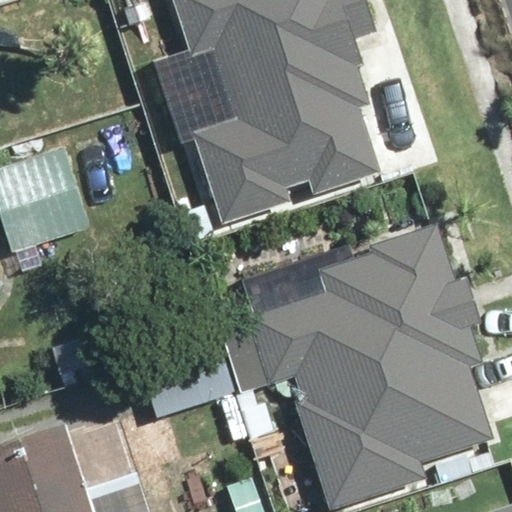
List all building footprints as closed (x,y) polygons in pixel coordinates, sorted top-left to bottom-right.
[(163,0),(178,52),(188,49),(210,126),(182,134),(205,218),(372,171),(336,44),(366,35),(356,0),(163,0)] [(55,147),(0,163),(0,244),(2,251),(80,227),(55,147)] [(257,382),(279,375),(317,507),(408,481),(402,462),(479,439),(457,362),(478,356),(454,274),(439,278),(422,221),(363,239),(366,248),(310,264),(319,292),(237,316),(257,382)] [(65,339),(41,346),(49,375),(73,368),(65,339)] [(210,352),(134,374),(146,415),(222,393),(210,352)] [(74,486),(52,421),(0,438),(0,511),(142,511),(128,468),(74,486)] [(260,511),(248,474),(222,483),(231,511),(260,511)] [(511,511),(511,502),(481,511),(511,511)]
